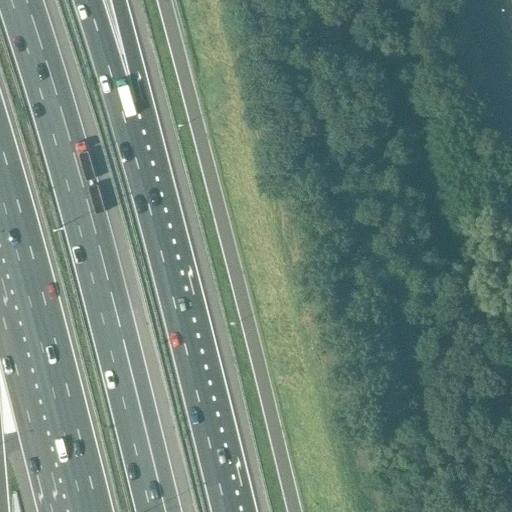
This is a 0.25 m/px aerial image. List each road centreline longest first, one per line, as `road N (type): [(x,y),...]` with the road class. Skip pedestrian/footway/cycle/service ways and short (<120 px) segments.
road 1 (motorway): [(155,511),(69,159),(20,0)]
road 2 (motorway): [(225,511),(123,104)]
road 3 (motorway): [(0,158),(88,511)]
